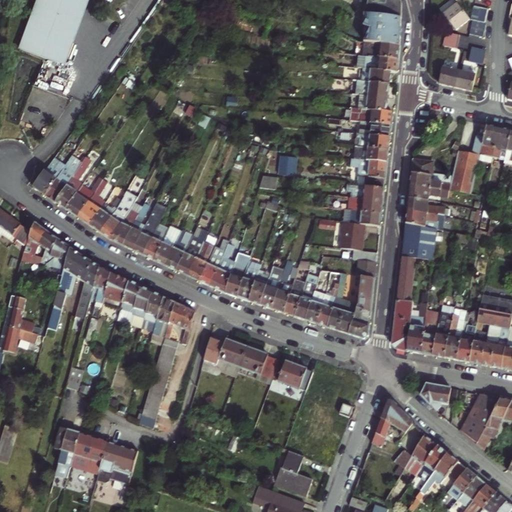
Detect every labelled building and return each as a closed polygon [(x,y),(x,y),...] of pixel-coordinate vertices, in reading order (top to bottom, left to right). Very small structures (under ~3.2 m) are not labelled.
[(81,0),(59,62),(25,49),(43,0),(36,0),(29,21),(25,20),(19,34),(24,35),(18,51),(62,67),(86,0),(81,0)] [(43,0),(25,49),(59,62),(81,0),(43,0)] [(396,0),(363,0),(363,2),(362,11),(366,14),(369,15),(401,17),(402,3),(396,0)] [(456,31),(470,21),(457,4),(443,14),(456,31)] [(488,9),(474,6),(471,21),(472,21),(485,23),(488,9)] [(400,46),(401,17),(369,15),(368,27),(370,29),(368,36),(363,42),(400,46)] [(485,23),(472,21),(469,35),(483,38),(486,23),(485,23)] [(458,42),(460,35),(446,32),(444,39),(458,42)] [(443,46),(457,49),(458,42),(444,39),(443,46)] [(365,57),(399,60),(400,46),(363,42),(362,56),(365,57)] [(485,51),(472,47),(469,61),(482,64),(485,51)] [(364,69),(365,57),(362,56),(359,56),(357,68),(363,69),(364,69)] [(398,73),(399,60),(365,57),(364,69),(398,73)] [(195,67),(188,66),(187,74),(194,75),(195,67)] [(443,67),(439,84),(455,88),(459,71),(443,67)] [(390,85),(391,72),(398,73),(364,69),(363,69),(361,82),(390,85)] [(455,88),(472,92),(475,75),(459,71),(455,88)] [(123,81),(129,86),(132,82),(126,77),(123,81)] [(359,82),(354,81),(352,92),(350,92),(350,94),(358,95),(359,82)] [(388,98),(390,85),(361,82),(359,82),(358,95),(362,96),(388,98)] [(352,109),(360,110),(362,96),(358,95),(350,94),(349,100),(349,102),(353,103),(352,109)] [(393,113),(387,112),(388,98),(362,96),(360,110),(363,110),(387,112),(393,113)] [(227,105),(236,106),(237,98),(228,97),(227,105)] [(175,109),(182,113),(184,108),(178,105),(175,109)] [(186,114),(192,117),(194,114),(196,110),(190,107),(186,114)] [(351,121),(361,122),(363,110),(360,110),(352,109),(351,121)] [(196,110),(194,114),(201,118),(203,114),(196,110)] [(392,126),(393,113),(387,112),(363,110),(361,122),(392,126)] [(200,121),(209,125),(211,119),(203,115),(200,121)] [(392,126),(361,122),(360,135),(390,138),(392,126)] [(476,137),(473,154),(459,152),(458,152),(457,157),(453,177),(451,185),(449,191),(452,192),(471,195),(478,162),(480,155),(487,126),(486,126),(483,138),(476,137)] [(499,129),(487,126),(480,155),(492,158),(499,129)] [(459,142),(463,145),(471,129),(467,127),(459,142)] [(511,132),(499,129),(492,158),(504,161),(511,132)] [(389,151),(390,138),(360,135),(357,134),(357,139),(359,140),(358,147),(389,151)] [(452,148),(459,152),(462,146),(455,142),(452,148)] [(354,159),(388,163),(389,151),(358,147),(356,147),(354,159)] [(491,165),(492,158),(480,155),(478,162),(491,165)] [(83,163),(72,157),(65,166),(45,196),(56,203),(83,163)] [(86,169),(85,169),(91,160),(87,157),(83,163),(56,203),(66,210),(83,185),(84,184),(78,181),(86,169)] [(279,175),(297,177),(299,159),(281,157),(279,175)] [(35,188),(45,196),(65,166),(54,159),(35,188)] [(358,168),(356,186),(385,189),(386,179),(388,163),(354,159),(352,159),(351,167),(358,168)] [(431,182),(432,174),(433,163),(413,160),(410,186),(449,191),(451,185),(431,182)] [(432,174),(431,182),(451,185),(453,177),(432,174)] [(259,189),(276,190),(278,178),(263,176),(259,189)] [(104,180),(100,178),(92,191),(83,185),(66,210),(78,218),(96,192),(104,180)] [(78,218),(90,227),(106,204),(106,203),(99,197),(108,183),(104,180),(96,192),(78,218)] [(351,198),(383,202),(385,189),(356,186),(347,185),(346,193),(351,193),(351,198)] [(429,202),(429,196),(448,199),(448,198),(449,191),(410,186),(409,199),(429,202)] [(131,210),(125,206),(132,195),(127,192),(122,201),(119,206),(100,234),(111,241),(131,210)] [(100,234),(119,206),(122,201),(118,198),(112,208),(106,204),(90,227),(100,234)] [(351,198),(350,198),(349,211),(382,214),(383,202),(351,198)] [(429,202),(409,199),(408,210),(438,215),(445,216),(447,217),(448,211),(448,210),(431,208),(431,202),(429,202)] [(267,202),(265,208),(278,213),(280,207),(267,202)] [(146,226),(141,223),(150,206),(145,203),(143,208),(139,214),(124,247),(134,251),(146,226)] [(159,224),(167,208),(158,203),(146,226),(134,251),(145,256),(159,224)] [(124,247),(139,214),(143,208),(138,205),(135,212),(131,210),(111,241),(124,247)] [(0,225),(8,232),(19,239),(16,243),(21,247),(24,244),(27,246),(32,232),(0,209),(0,208),(0,225)] [(346,210),(345,223),(380,227),(382,214),(349,211),(347,210),(346,210)] [(437,230),(438,215),(408,210),(406,224),(437,230)] [(483,219),(480,230),(488,232),(489,228),(491,221),(483,219)] [(336,223),(321,221),(320,229),(335,230),(336,223)] [(24,253),(34,255),(37,243),(44,248),(49,232),(35,223),(32,232),(27,246),(24,253)] [(344,223),(340,249),(354,251),(363,252),(366,226),(344,223)] [(145,256),(155,261),(170,229),(159,224),(145,256)] [(406,224),(402,258),(416,259),(433,261),(435,242),(436,234),(437,230),(406,224)] [(0,237),(2,240),(8,232),(0,225),(0,237)] [(155,261),(166,266),(182,231),(171,226),(170,229),(155,261)] [(199,239),(203,230),(197,228),(193,236),(193,237),(199,239)] [(498,244),(500,235),(493,233),(494,229),(489,228),(488,232),(486,241),(498,244)] [(480,230),(476,229),(474,238),(482,240),(486,241),(488,232),(480,230)] [(205,242),(209,232),(203,230),(199,239),(193,237),(177,271),(189,277),(205,242)] [(166,266),(177,271),(193,237),(193,236),(182,231),(166,266)] [(56,260),(61,241),(49,232),(44,248),(42,257),(34,255),(24,253),(22,258),(47,265),(47,266),(56,260)] [(457,234),(455,242),(467,245),(469,237),(457,234)] [(471,239),(469,248),(477,250),(479,240),(471,239)] [(55,269),(50,286),(56,287),(63,261),(65,262),(67,262),(71,248),(69,247),(61,241),(56,260),(47,266),(55,269)] [(189,277),(200,282),(216,247),(205,242),(189,277)] [(200,282),(211,287),(229,244),(224,242),(221,249),(216,247),(200,282)] [(235,263),(228,260),(234,247),(229,244),(211,287),(226,294),(235,263)] [(67,262),(48,328),(56,331),(67,294),(64,293),(70,273),(77,278),(85,282),(91,261),(71,248),(67,262)] [(354,251),(353,260),(360,261),(376,263),(377,254),(363,252),(354,251)] [(238,298),(249,261),(250,257),(239,253),(235,263),(226,294),(238,298)] [(413,303),(411,303),(416,259),(402,258),(392,346),(395,350),(407,352),(412,317),(413,303)] [(90,302),(91,299),(100,268),(91,261),(85,282),(75,316),(85,319),(90,302)] [(249,302),(260,271),(261,265),(249,261),(238,298),(249,302)] [(362,276),(375,278),(377,263),(376,263),(360,261),(358,276),(362,276)] [(295,281),(289,279),(292,269),(293,265),(287,263),(284,272),(273,310),(284,314),(295,281)] [(92,317),(99,319),(103,304),(112,274),(100,268),(91,299),(97,301),(96,303),(92,317)] [(271,274),(261,306),(273,310),(284,272),(273,268),(271,274)] [(295,281),(295,280),(298,271),(292,269),(289,279),(295,281)] [(249,302),(261,306),(271,274),(267,273),(267,276),(263,274),(264,272),(260,271),(249,302)] [(320,278),(319,281),(330,282),(332,273),(321,271),(320,278)] [(72,295),(77,278),(70,273),(64,293),(67,294),(72,295)] [(103,304),(121,309),(129,282),(112,274),(103,304)] [(309,274),(307,280),(318,284),(319,281),(320,278),(309,274)] [(345,312),(348,302),(343,300),(348,275),(342,274),(339,285),(337,298),(328,328),(339,331),(345,312)] [(358,305),(349,334),(364,339),(368,336),(375,278),(362,276),(358,305)] [(284,314),(295,317),(306,283),(295,280),(295,281),(284,314)] [(306,321),(317,288),(318,284),(307,280),(306,283),(295,317),(306,321)] [(117,321),(130,325),(142,287),(129,282),(121,309),(117,321)] [(317,324),(328,328),(337,298),(339,285),(335,284),(334,289),(333,289),(331,297),(330,300),(325,298),(317,324)] [(142,287),(130,325),(142,328),(153,293),(142,287)] [(306,321),(317,324),(325,298),(326,295),(318,292),(319,289),(317,288),(306,321)] [(165,298),(153,293),(142,328),(155,332),(165,298)] [(498,327),(510,329),(510,327),(511,317),(511,300),(483,295),(477,328),(475,335),(470,363),(482,365),(489,367),(493,346),(498,327)] [(24,313),(27,300),(12,296),(4,326),(19,330),(22,321),(24,313)] [(165,337),(176,303),(165,298),(155,332),(154,335),(165,339),(165,337)] [(196,313),(176,303),(165,337),(170,339),(174,324),(186,330),(182,344),(186,346),(196,313)] [(339,331),(349,334),(358,305),(352,303),(349,313),(345,312),(339,331)] [(422,355),(427,310),(428,304),(427,304),(422,304),(421,303),(419,318),(412,317),(407,352),(422,355)] [(441,313),(433,357),(445,359),(453,315),(454,310),(442,308),(441,313)] [(461,310),(455,309),(454,310),(453,315),(445,359),(457,361),(462,335),(456,334),(461,310)] [(441,313),(427,310),(422,355),(433,357),(441,313)] [(461,310),(456,334),(462,335),(464,327),(467,311),(461,310)] [(85,340),(92,342),(96,331),(98,321),(92,319),(85,340)] [(22,321),(19,330),(39,335),(40,332),(34,330),(36,324),(22,321)] [(467,327),(465,334),(475,335),(477,328),(468,326),(467,325),(467,327)] [(17,339),(19,330),(4,326),(0,343),(0,353),(3,354),(4,350),(14,352),(16,346),(17,339)] [(467,327),(464,327),(462,335),(457,361),(470,363),(475,335),(465,334),(467,327)] [(510,330),(510,329),(498,327),(489,367),(502,369),(510,330)] [(17,339),(36,345),(39,335),(19,330),(17,339)] [(511,371),(511,330),(510,330),(502,369),(511,371)] [(154,335),(152,340),(164,344),(165,339),(154,335)] [(163,344),(176,349),(178,344),(165,339),(164,344),(163,344)] [(239,367),(247,348),(226,340),(225,344),(211,340),(205,361),(218,366),(220,360),(239,367)] [(161,352),(175,356),(177,349),(176,349),(163,344),(161,352)] [(247,348),(239,367),(258,374),(272,379),(279,361),(269,357),(270,356),(247,348)] [(159,359),(173,363),(175,356),(161,352),(159,359)] [(171,369),(173,363),(159,359),(157,365),(171,369)] [(239,367),(220,360),(218,366),(222,373),(235,379),(239,367)] [(284,361),(276,381),(301,390),(305,391),(312,372),(308,370),(284,361)] [(155,372),(169,375),(171,369),(157,365),(155,372)] [(66,388),(79,391),(85,370),(72,367),(66,388)] [(154,378),(167,382),(169,375),(155,372),(154,378)] [(272,379),(258,374),(256,381),(270,386),(272,379)] [(152,384),(165,388),(167,382),(154,378),(152,384)] [(301,390),(276,381),(273,390),(297,399),(301,390)] [(150,391),(163,395),(165,388),(152,384),(150,391)] [(427,384),(421,396),(436,412),(441,407),(442,404),(448,405),(451,389),(427,384)] [(90,388),(83,386),(81,392),(88,394),(90,388)] [(148,398),(161,402),(163,395),(150,391),(148,398)] [(501,398),(481,394),(461,433),(477,445),(501,398)] [(159,409),(161,402),(148,398),(146,405),(159,409)] [(499,430),(505,418),(511,419),(511,400),(501,398),(477,445),(484,451),(491,438),(494,440),(498,430),(499,430)] [(388,402),(372,444),(383,448),(393,424),(402,433),(400,435),(402,437),(413,424),(393,401),(388,402)] [(340,414),(350,418),(354,408),(343,404),(340,414)] [(144,412),(157,416),(159,409),(146,405),(144,412)] [(155,423),(157,416),(144,412),(142,419),(155,423)] [(154,429),(155,423),(142,419),(140,425),(154,429)] [(0,459),(9,429),(0,426),(0,459)] [(55,450),(62,452),(68,430),(62,428),(55,450)] [(68,430),(62,452),(55,476),(68,480),(72,467),(81,434),(68,430)] [(108,442),(81,434),(72,467),(99,475),(108,442)] [(406,468),(417,476),(438,446),(425,436),(412,457),(406,468)] [(99,475),(97,482),(106,484),(110,482),(110,480),(129,485),(139,451),(108,442),(99,475)] [(427,484),(448,455),(438,446),(417,476),(427,484)] [(282,469),(276,485),(308,496),(314,481),(298,475),(304,457),(290,451),(289,453),(283,469),(282,469)] [(405,469),(406,468),(412,457),(404,451),(396,463),(405,469)] [(445,483),(452,489),(467,470),(448,455),(427,484),(422,492),(417,499),(408,511),(409,511),(414,511),(420,504),(422,505),(432,493),(435,495),(445,483)] [(467,470),(452,489),(448,494),(458,502),(458,501),(477,478),(467,470)] [(458,501),(468,509),(487,486),(477,478),(458,501)] [(487,486),(468,509),(465,511),(482,511),(497,494),(487,486)] [(290,498),(260,487),(254,503),(271,509),(270,511),(301,511),(303,510),(287,504),(290,498)] [(508,503),(497,494),(482,511),(510,511),(511,510),(511,508),(507,504),(508,503)] [(287,504),(303,510),(305,503),(290,498),(287,504)] [(368,504),(353,498),(350,506),(365,511),(368,504)]
